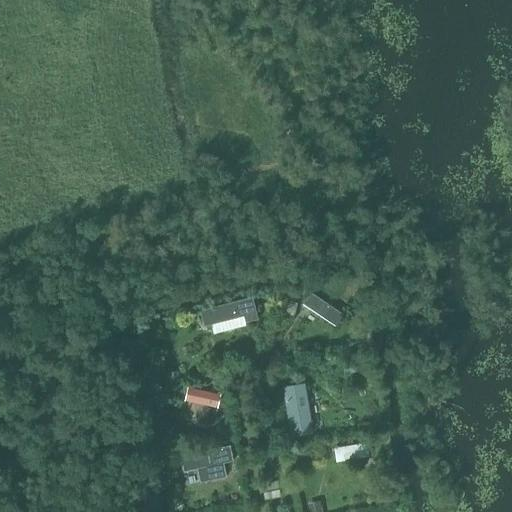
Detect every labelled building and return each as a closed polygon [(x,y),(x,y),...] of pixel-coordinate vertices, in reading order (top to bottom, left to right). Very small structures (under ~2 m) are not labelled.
[(311,293),(303,304),(334,326),(342,314),(311,293)] [(246,323),(257,320),(254,309),(252,298),(199,310),(203,328),(211,326),(213,336),(246,327),(246,323)] [(157,368),(194,360),(182,314),(148,324),(157,368)] [(342,363),(345,377),(357,375),(355,361),(342,363)] [(306,386),(285,390),(293,437),(314,434),(306,386)] [(188,390),(185,404),(201,407),(204,393),(188,390)] [(203,408),(217,411),(220,397),(204,393),(201,407),(203,408)] [(331,449),(334,463),(369,457),(366,443),(331,449)] [(229,448),(207,453),(213,482),(226,479),(223,466),(233,464),(229,448)] [(213,482),(207,453),(180,459),(183,473),(197,470),(200,485),(213,482)]
